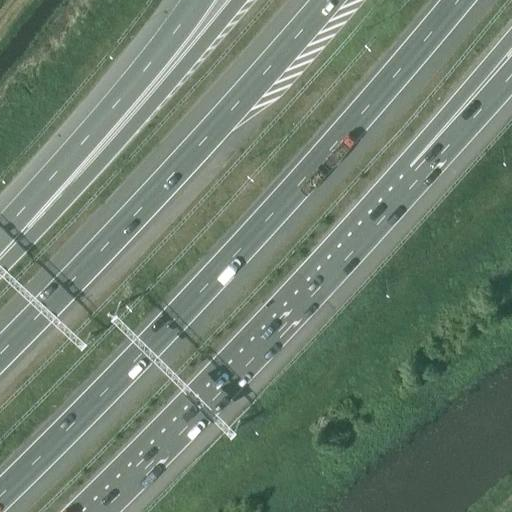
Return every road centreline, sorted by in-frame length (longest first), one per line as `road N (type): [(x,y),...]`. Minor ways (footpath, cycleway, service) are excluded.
road 1 (motorway): [(0,494),(319,164),(457,0)]
road 2 (motorway): [(330,0),(198,152),(0,353)]
road 3 (motorway): [(88,511),(408,170)]
road 4 (motorway): [(239,0),(0,263)]
road 5 (motorway): [(196,0),(0,248)]
road 6 (motorway): [(408,170),(511,41)]
road 7 (motorway): [(408,170),(511,59)]
